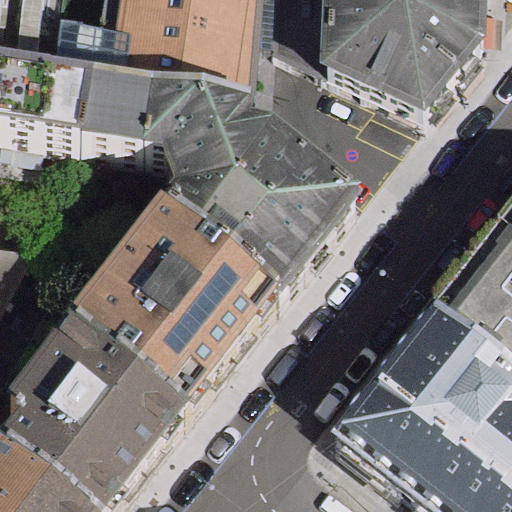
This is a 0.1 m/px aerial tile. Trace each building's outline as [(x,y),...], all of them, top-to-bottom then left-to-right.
[(67,0),(0,0),(0,98),(53,104),(59,62),(67,0)] [(135,0),(125,72),(119,112),(253,127),(272,130),(275,101),(279,67),(280,0),(135,0)] [(280,0),(279,67),(330,90),(334,0),(280,0)] [(334,0),(330,90),(426,135),(482,65),(485,0),(334,0)] [(125,72),(59,62),(53,104),(92,109),(119,112),(125,72)] [(53,104),(0,98),(0,153),(82,165),(92,109),(53,104)] [(119,112),(92,109),(82,165),(171,180),(183,216),(169,234),(280,321),(356,222),(294,171),(275,156),(250,150),(253,127),(119,112)] [(280,321),(169,234),(75,352),(186,438),(237,375),(280,321)] [(511,240),(496,260),(436,335),(511,394),(511,240)] [(0,324),(34,266),(0,259),(0,324)] [(511,511),(511,394),(436,335),(339,458),(406,511),(511,511)] [(186,438),(75,352),(13,431),(29,443),(6,473),(55,511),(126,511),(139,495),(186,438)] [(55,511),(6,473),(0,479),(0,511),(55,511)]
